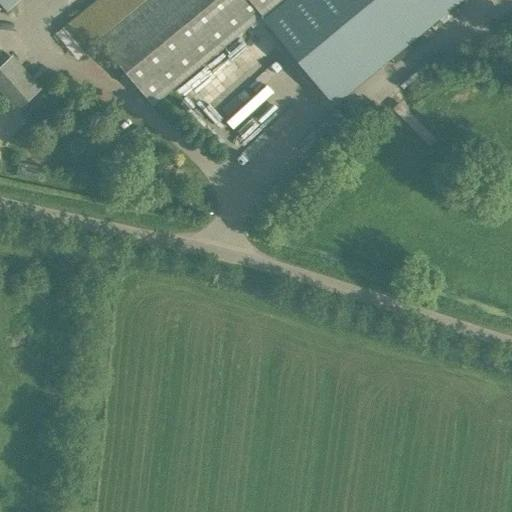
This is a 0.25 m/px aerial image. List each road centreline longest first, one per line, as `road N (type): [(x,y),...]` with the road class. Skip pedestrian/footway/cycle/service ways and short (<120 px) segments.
road 1 (unclassified): [(511,342),(207,246),(0,201)]
road 2 (track): [(207,246),(245,195),(90,66),(13,43)]
road 3 (track): [(245,195),(488,0)]
